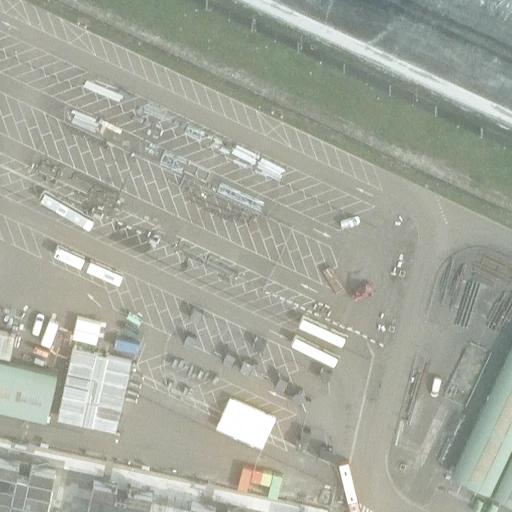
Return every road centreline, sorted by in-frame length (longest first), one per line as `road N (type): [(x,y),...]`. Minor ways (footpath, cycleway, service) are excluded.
road 1 (unknown): [(0,112),(232,224),(274,351)]
road 2 (unknown): [(357,497),(0,413)]
road 3 (unknown): [(0,243),(274,351)]
road 4 (unknown): [(274,351),(386,395)]
